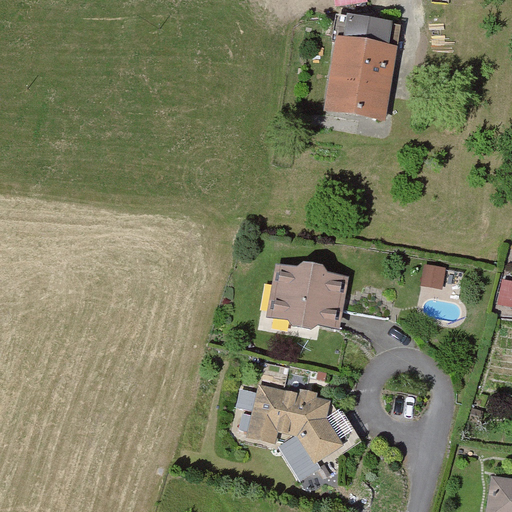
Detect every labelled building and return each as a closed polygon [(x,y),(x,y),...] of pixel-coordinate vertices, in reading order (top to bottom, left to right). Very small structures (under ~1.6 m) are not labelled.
[(398,26),(340,17),(325,109),(384,118),(398,26)] [(316,321),(337,325),(346,280),(327,276),(319,266),(306,264),(297,269),(276,267),(270,314),(290,317),(294,324),(312,325),(316,321)] [(444,269),(426,266),(423,284),(441,287),(444,269)] [(511,282),(503,281),(498,304),(511,306),(511,282)] [(260,385),(248,437),(275,443),(278,431),(299,436),(317,462),(344,444),(327,419),(331,401),(318,398),(319,392),(300,387),(298,394),(260,385)] [(240,390),(238,409),(254,410),(255,391),(240,390)] [(482,412),(473,409),(470,422),(479,424),(482,412)] [(511,511),(511,481),(493,479),(488,511),(511,511)]
